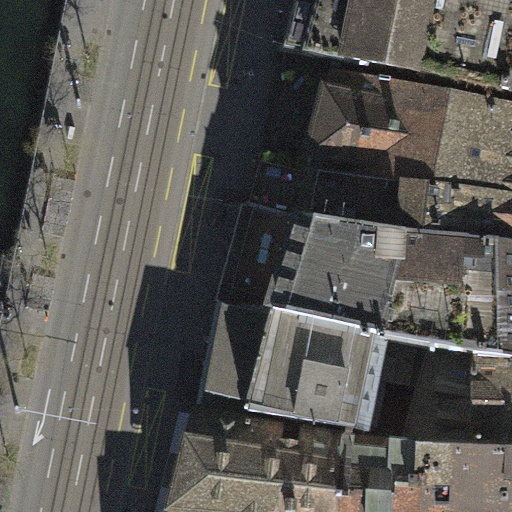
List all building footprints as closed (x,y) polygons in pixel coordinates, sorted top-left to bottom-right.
[(511,0),(297,0),(285,50),(511,93),(511,0)] [(511,109),(280,66),(269,114),(259,162),(375,193),(511,201),(511,109)] [(252,185),(245,208),(396,237),(511,245),(511,201),(375,193),(259,162),(252,185)] [(220,302),(429,348),(511,362),(511,245),(396,237),(245,208),(232,255),(220,302)] [(415,384),(429,348),(220,302),(197,414),(340,433),(364,437),(376,378),(415,384)] [(511,362),(429,348),(415,384),(401,441),(419,442),(511,448),(511,362)] [(334,495),(340,433),(197,414),(182,476),(172,511),(337,511),(339,502),(334,495)] [(420,511),(419,442),(401,441),(364,437),(340,433),(334,495),(339,502),(337,511),(420,511)] [(511,511),(511,448),(419,442),(420,511),(511,511)]
